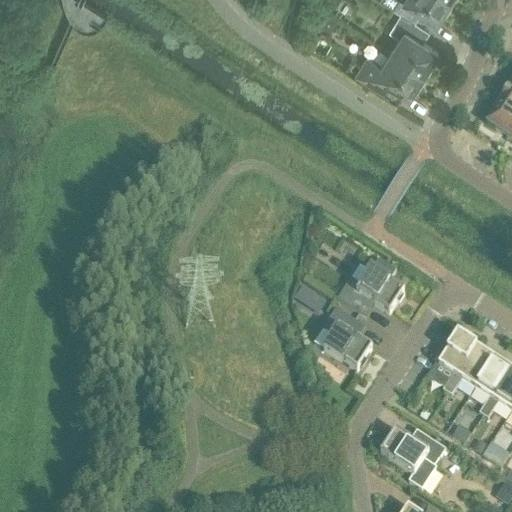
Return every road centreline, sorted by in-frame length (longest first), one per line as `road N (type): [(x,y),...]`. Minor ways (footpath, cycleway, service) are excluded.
road 1 (residential): [(497,0),(484,47),(434,145),(441,158),(511,204)]
road 2 (residential): [(364,511),(358,433),(449,286)]
